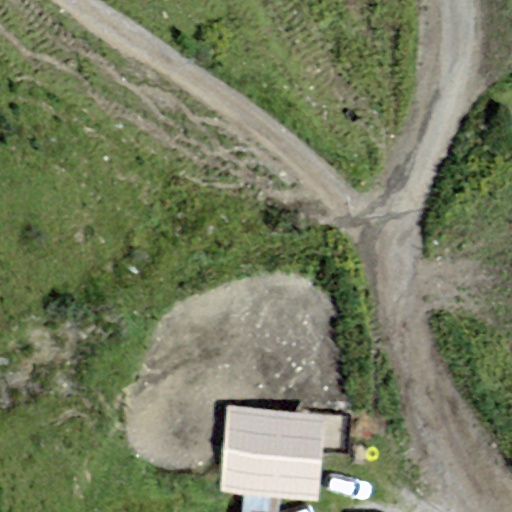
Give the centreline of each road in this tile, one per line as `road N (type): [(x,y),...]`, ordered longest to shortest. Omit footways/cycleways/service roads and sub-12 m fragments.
road 1 (track): [(118,0),(400,212)]
road 2 (track): [(400,212),(456,423),(511,493)]
road 3 (track): [(400,212),(452,81),(455,0)]
